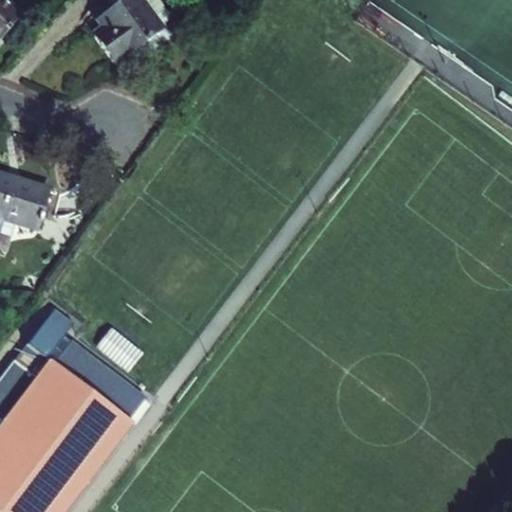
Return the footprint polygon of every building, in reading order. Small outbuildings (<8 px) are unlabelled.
[(0,0),(0,40),(23,16),(4,0),(0,0)] [(98,33),(120,61),(167,25),(164,22),(173,16),(174,12),(173,7),(172,4),(168,0),(120,0),(101,14),(109,24),(98,33)] [(55,189),(0,172),(0,246),(4,232),(19,236),(23,221),(44,227),(55,189)] [(4,232),(0,246),(0,248),(14,253),(19,236),(4,232)] [(18,352),(0,375),(0,506),(7,511),(61,511),(134,416),(130,413),(147,391),(138,384),(65,329),(74,316),(55,303),(28,338),(33,342),(22,355),(18,352)] [(28,338),(18,352),(22,355),(33,342),(28,338)]
